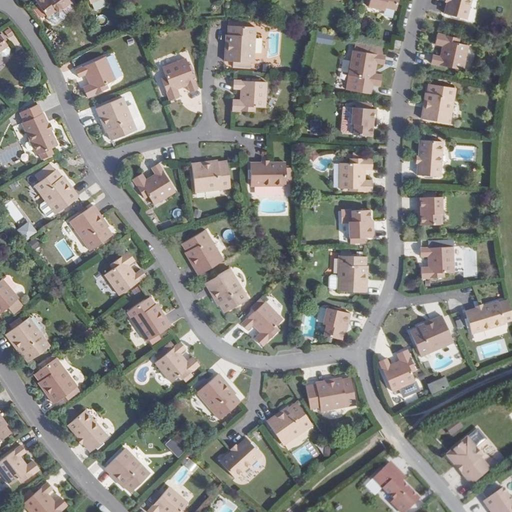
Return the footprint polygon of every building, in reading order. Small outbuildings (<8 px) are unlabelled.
[(69,4),(66,0),(37,0),(35,2),(45,17),(54,11),(55,13),(69,4)] [(369,0),(368,6),(385,10),(385,8),(395,10),(397,0),(369,0)] [(444,14),(466,19),(470,0),(449,0),(449,2),(447,2),(444,14)] [(246,63),(254,64),(256,28),(229,27),(228,36),(226,36),(226,46),(228,46),(228,50),(226,50),(225,62),(234,63),(234,67),(246,68),(246,63)] [(459,38),(438,33),(435,43),(445,46),(444,48),(442,47),(440,56),(432,54),(431,62),(463,69),(468,45),(458,42),(459,38)] [(354,44),(353,51),(346,89),(368,94),(370,84),(379,85),(381,75),(371,73),(372,72),(374,72),(376,63),(384,65),(385,57),(382,56),(383,50),(354,44)] [(105,58),(75,71),(78,78),(85,75),(89,84),(91,83),(92,85),(83,88),(87,98),(107,89),(105,85),(115,82),(105,58)] [(186,59),(162,68),(165,78),(161,79),(169,100),(179,96),(175,87),(178,85),(179,88),(187,84),(190,92),(198,89),(186,59)] [(266,83),(234,80),(233,88),(241,89),(240,98),(243,98),(243,100),(233,99),(232,110),(254,111),(254,107),(264,108),(266,83)] [(456,90),(429,84),(427,94),(425,93),(423,103),(425,104),(425,107),(422,107),(420,119),(449,125),(456,90)] [(136,130),(122,98),(96,108),(105,133),(106,133),(109,141),(136,130)] [(24,122),(22,123),(31,141),(34,149),(37,155),(39,154),(42,160),(53,154),(50,148),(57,145),(50,130),(49,130),(47,125),(48,125),(43,113),(42,114),(37,104),(20,112),(24,122)] [(374,122),(376,109),(369,108),(356,106),(352,106),(349,123),(352,123),(351,133),(370,135),(371,125),(369,125),(369,121),(374,122)] [(418,175),(440,176),(442,142),(420,140),(419,157),(420,158),(420,163),(418,162),(418,175)] [(34,149),(31,141),(26,143),(26,145),(28,150),(30,151),(34,149)] [(338,189),(371,189),(371,181),(363,181),(363,172),(360,172),(360,170),(370,170),(370,160),(348,160),(348,164),(338,164),(338,189)] [(208,164),(204,165),(203,163),(191,164),(195,193),(230,189),(227,161),(217,162),(217,161),(208,162),(208,164)] [(51,163),(35,174),(39,181),(55,169),(51,163)] [(262,163),(250,163),(250,186),(286,186),(286,183),(291,183),(291,168),(285,168),(285,163),(268,163),(268,164),(263,164),(262,163)] [(158,164),(151,168),(155,175),(147,180),(148,182),(146,183),(141,174),(132,179),(144,198),(148,196),(153,205),(174,192),(158,164)] [(63,176),(62,176),(57,169),(35,185),(46,201),(55,213),(78,197),(63,176)] [(442,198),(418,197),(417,210),(422,211),(422,214),(420,214),(419,225),(438,226),(438,216),(441,216),(442,198)] [(14,199),(5,205),(16,222),(26,216),(14,199)] [(55,213),(46,201),(40,206),(40,207),(48,218),(49,218),(55,213)] [(108,226),(109,225),(103,217),(101,218),(99,215),(101,214),(93,204),(70,222),(91,250),(113,233),(108,226)] [(369,211),(350,211),(350,221),(347,221),(347,238),(348,238),(348,243),(363,243),(363,238),(372,238),(372,225),(366,225),(366,221),(369,221),(369,211)] [(30,220),(20,226),(26,238),(37,233),(30,220)] [(194,264),(201,274),(226,259),(208,228),(184,243),(189,251),(187,252),(192,260),(194,259),(196,262),(194,264)] [(452,248),(419,249),(419,257),(427,257),(428,266),(430,265),(430,268),(420,268),(421,278),(443,278),(443,273),(453,273),(452,248)] [(146,276),(142,270),(135,274),(130,267),(128,268),(127,267),(135,261),(129,253),(111,265),(113,269),(105,275),(120,295),(146,276)] [(366,266),(366,256),(339,255),(338,291),(367,292),(367,280),(365,279),(365,276),(367,276),(368,266),(366,266)] [(226,269),(201,284),(207,294),(210,293),(212,296),(209,298),(214,306),(216,305),(221,313),(245,299),(226,269)] [(0,313),(18,299),(3,279),(0,281),(0,313)] [(155,305),(149,298),(127,314),(147,343),(171,326),(164,316),(162,317),(160,314),(162,312),(156,304),(155,305)] [(259,299),(249,309),(252,312),(240,325),(245,331),(251,325),(257,332),(259,330),(260,332),(253,339),(261,347),(277,331),(274,327),(281,320),(264,302),(263,303),(259,299)] [(465,312),(472,334),(505,323),(498,302),(482,307),(482,308),(477,310),(477,309),(465,312)] [(347,326),(350,314),(326,308),(322,325),(325,325),(323,335),(341,339),(343,329),(341,329),(342,325),(347,326)] [(417,328),(409,332),(420,357),(452,343),(440,316),(429,321),(430,323),(427,324),(426,322),(416,326),(417,328)] [(50,345),(30,317),(6,333),(13,344),(15,342),(17,345),(15,347),(21,355),(22,354),(28,361),(50,345)] [(179,354),(185,349),(180,344),(175,349),(171,344),(158,356),(162,360),(156,365),(173,384),(180,377),(183,381),(200,365),(193,357),(185,364),(184,363),(186,361),(179,354)] [(387,359),(380,363),(393,392),(416,382),(412,373),(416,372),(407,351),(397,355),(401,365),(399,365),(398,363),(390,367),(387,359)] [(77,385),(56,356),(34,372),(39,380),(38,381),(44,389),(46,388),(48,391),(46,392),(53,402),(77,385)] [(223,384),(215,375),(193,395),(217,421),(238,403),(231,396),(233,395),(226,387),(224,389),(222,386),(223,384)] [(428,384),(432,393),(450,386),(446,376),(428,384)] [(317,397),(312,398),(313,406),(319,405),(320,413),(355,406),(350,379),(341,381),(341,379),(331,381),(332,384),(327,384),(327,382),(315,384),(317,397)] [(266,422),(283,446),(312,426),(297,404),(289,409),(288,408),(280,413),(281,415),(278,417),(277,416),(266,422)] [(91,451),(107,436),(84,410),(67,425),(79,438),(80,437),(83,441),(82,442),(91,451)] [(0,440),(11,433),(6,425),(8,424),(2,416),(0,416),(0,440)] [(455,419),(445,427),(451,435),(461,427),(455,419)] [(178,456),(185,448),(173,437),(165,444),(178,456)] [(467,438),(449,453),(446,455),(455,466),(459,462),(465,470),(461,473),(471,485),(474,483),(490,469),(480,458),(474,450),(475,448),(467,438)] [(220,462),(235,479),(261,456),(246,439),(233,450),(234,451),(230,455),(229,454),(220,462)] [(25,451),(21,445),(0,460),(0,472),(9,484),(17,479),(20,482),(38,469),(32,460),(24,466),(22,465),(24,463),(19,456),(25,451)] [(482,456),(475,448),(474,450),(480,458),(482,456)] [(125,488),(132,494),(151,474),(125,450),(105,471),(114,480),(115,478),(118,481),(116,482),(123,489),(125,488)] [(396,476),(400,472),(389,462),(387,464),(372,478),(382,489),(380,491),(394,505),(410,489),(401,482),(396,476)] [(465,470),(459,462),(455,466),(461,473),(465,470)] [(400,472),(396,476),(401,482),(406,478),(400,472)] [(486,476),(479,482),(482,486),(489,479),(486,476)] [(53,488),(48,482),(24,504),(30,511),(58,511),(67,504),(60,496),(52,503),(51,502),(53,500),(47,493),(53,488)] [(169,487),(147,510),(148,511),(156,511),(158,510),(160,511),(182,511),(181,511),(187,504),(169,487)] [(503,487),(486,499),(483,501),(490,511),(492,511),(496,510),(497,511),(511,511),(511,498),(511,499),(503,487)]
